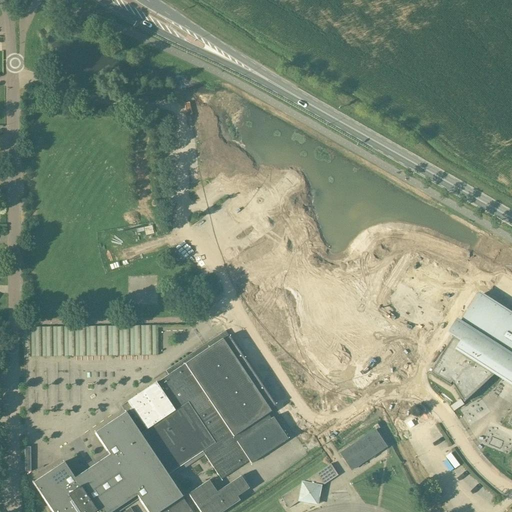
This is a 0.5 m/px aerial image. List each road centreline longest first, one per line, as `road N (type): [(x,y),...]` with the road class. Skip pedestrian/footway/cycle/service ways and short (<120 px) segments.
road 1 (residential): [(511,492),(475,460),(441,411),(413,392),(387,390),(326,421),(304,412),(185,229),(178,110),(108,103),(12,77)]
road 2 (residential): [(12,77),(15,511)]
road 3 (secondary): [(511,218),(268,80)]
road 4 (secondary): [(101,0),(268,80)]
road 5 (secondary): [(268,80),(146,0)]
